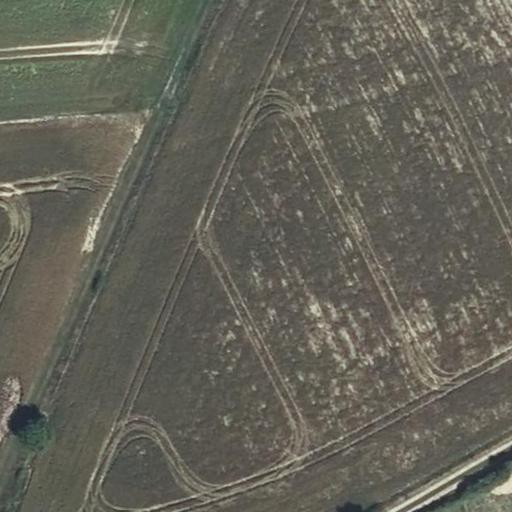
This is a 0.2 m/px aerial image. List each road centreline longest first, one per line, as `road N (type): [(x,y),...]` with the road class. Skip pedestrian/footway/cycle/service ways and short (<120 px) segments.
road 1 (track): [(0,473),(209,0)]
road 2 (track): [(400,511),(511,453)]
